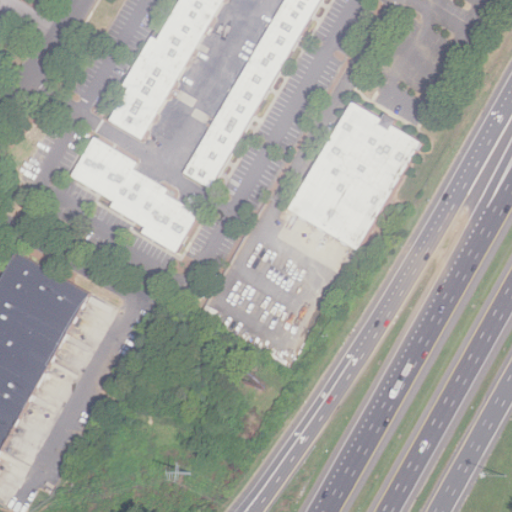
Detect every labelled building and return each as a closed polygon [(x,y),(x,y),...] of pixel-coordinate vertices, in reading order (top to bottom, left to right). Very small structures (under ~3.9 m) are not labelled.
[(142,138),(223,0),(179,0),(109,119),(142,138)] [(283,0),(184,169),(211,185),(319,0),(283,0)] [(351,102),(420,143),(356,250),(287,208),(351,102)] [(94,136),(137,162),(133,169),(168,189),(165,193),(198,213),(175,251),(142,231),(145,226),(110,205),(113,200),(71,175),(94,136)] [(0,276),(0,449),(89,292),(15,250),(0,276)]
